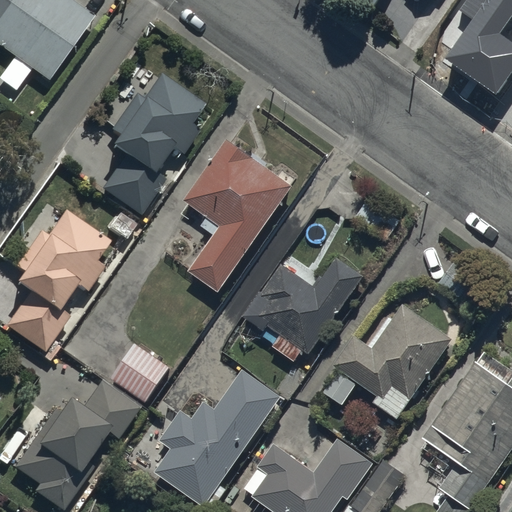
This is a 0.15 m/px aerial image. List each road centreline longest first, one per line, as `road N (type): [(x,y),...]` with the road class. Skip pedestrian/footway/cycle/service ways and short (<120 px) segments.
road 1 (residential): [(511,198),(236,0)]
road 2 (residential): [(149,0),(0,210)]
